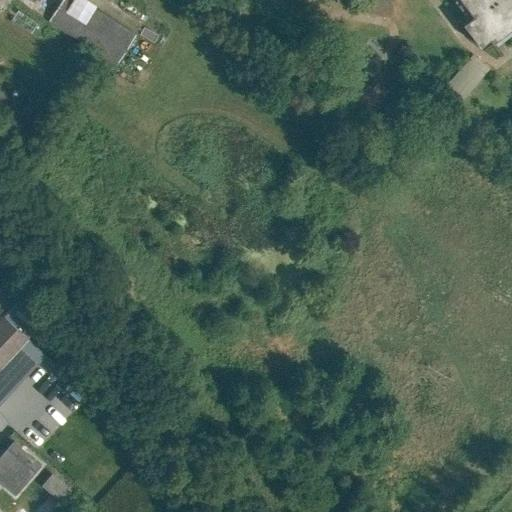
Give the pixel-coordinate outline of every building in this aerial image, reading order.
[(16,0),(116,64),(134,36),(79,0),(16,0)] [(511,0),(460,0),(472,16),(462,23),(479,46),(489,38),(492,43),(511,28),(511,0)] [(457,106),(489,69),(471,54),(440,92),(457,106)] [(0,319),(0,392),(39,351),(3,317),(0,319)] [(66,352),(52,366),(69,382),(82,367),(66,352)] [(0,455),(0,484),(14,496),(41,465),(12,441),(0,455)] [(51,474),(45,482),(41,487),(61,502),(63,500),(71,490),(51,474)]
